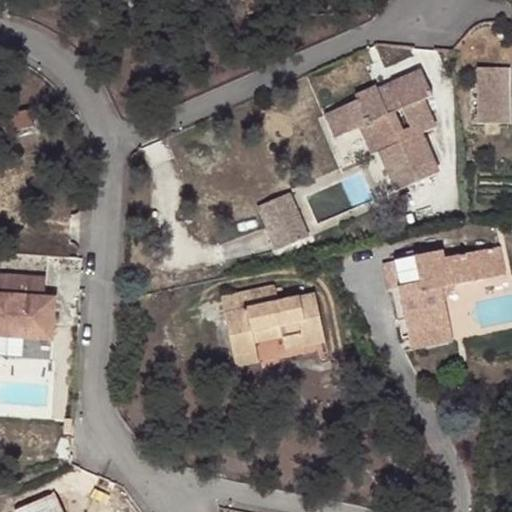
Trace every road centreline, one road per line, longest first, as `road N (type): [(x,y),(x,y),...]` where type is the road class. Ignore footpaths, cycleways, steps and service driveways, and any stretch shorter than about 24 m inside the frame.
road 1 (residential): [(162,510),(98,428),(101,135)]
road 2 (residential): [(101,135),(169,120),(430,0)]
road 3 (residential): [(162,510),(197,492),(216,492),(317,511)]
road 4 (residential): [(101,135),(27,37),(0,27)]
